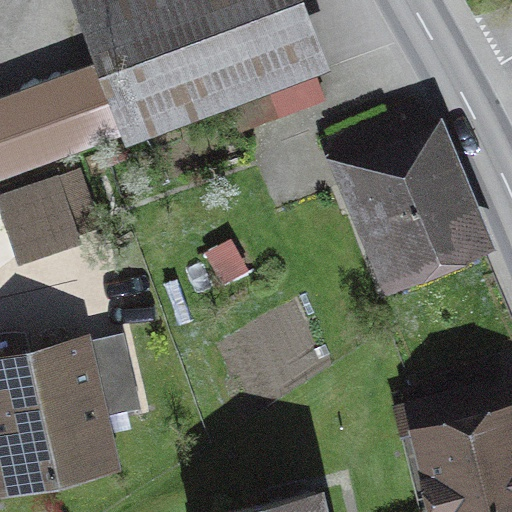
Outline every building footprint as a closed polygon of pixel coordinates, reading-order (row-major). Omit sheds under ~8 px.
[(287,0),(92,0),(138,125),(310,62),(287,0)] [(277,108),(326,93),(319,70),(270,85),(277,108)] [(270,91),(231,105),(240,128),(278,113),(270,91)] [(419,101),(323,141),(356,165),(400,269),(479,237),(435,132),(419,101)] [(76,234),(56,177),(0,195),(0,202),(18,254),(76,234)] [(0,360),(0,443),(9,482),(107,460),(80,342),(0,360)] [(511,511),(511,405),(505,378),(394,406),(415,489),(422,487),(421,482),(437,478),(445,511),(511,511)] [(319,511),(315,490),(221,511),(319,511)]
